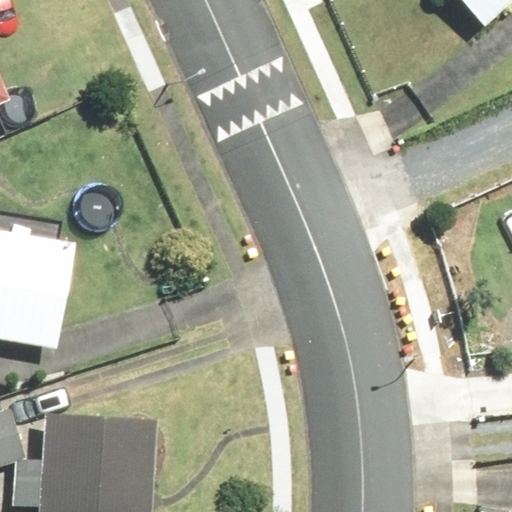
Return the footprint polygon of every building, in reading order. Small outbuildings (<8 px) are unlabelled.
[(511,0),(466,0),(489,26),(511,6),(511,0)] [(0,28),(0,96),(25,86),(0,28)] [(79,227),(0,221),(0,331),(71,336),(79,227)] [(0,411),(0,465),(26,457),(11,408),(0,411)] [(144,511),(150,427),(41,420),(35,511),(144,511)]
